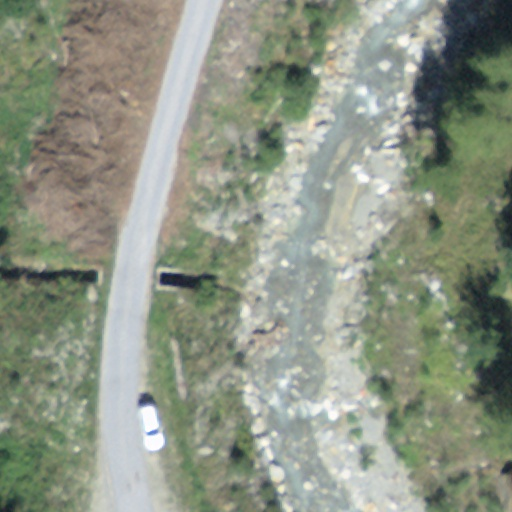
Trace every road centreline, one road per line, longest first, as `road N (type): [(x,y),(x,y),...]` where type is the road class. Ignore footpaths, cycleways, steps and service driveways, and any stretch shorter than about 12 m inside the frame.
road 1 (track): [(207,0),(137,239),(124,318),(124,463),(136,511)]
road 2 (tertiary): [(0,380),(6,60),(19,0)]
